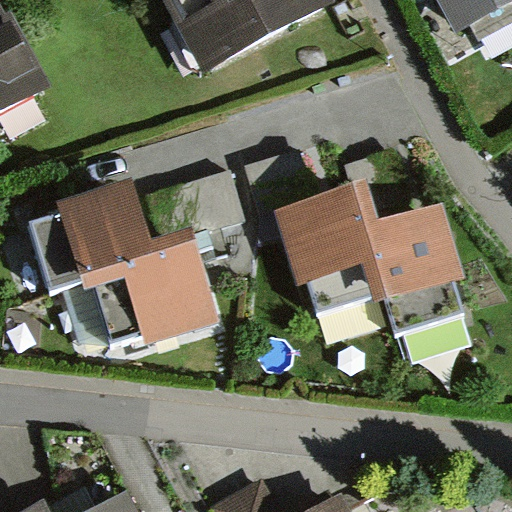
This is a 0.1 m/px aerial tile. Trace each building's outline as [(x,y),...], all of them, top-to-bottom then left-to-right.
[(0,0),(0,111),(49,86),(3,0),(0,0)] [(340,5),(337,0),(165,0),(207,77),(340,5)] [(511,0),(438,0),(456,34),(472,25),(479,40),(511,23),(511,0)] [(298,150),(246,166),(261,213),(275,209),(314,196),(298,150)] [(230,168),(141,199),(154,237),(188,226),(192,237),(247,218),(230,168)] [(134,179),(58,205),(60,210),(25,222),(51,298),(61,294),(77,342),(110,331),(113,340),(142,330),(148,347),(220,322),(192,237),(188,226),(154,237),(141,199),(134,179)] [(381,220),(368,179),(324,193),(314,196),(275,209),(301,289),(310,286),(319,315),(368,300),(369,305),(387,299),(398,332),(465,311),(454,276),(464,273),(442,201),(381,220)] [(47,439),(0,455),(0,511),(5,511),(66,492),(47,439)] [(350,511),(338,491),(301,511),(287,511),(265,471),(205,505),(209,511),(350,511)] [(138,511),(127,490),(87,511),(45,511),(41,505),(27,511),(138,511)]
